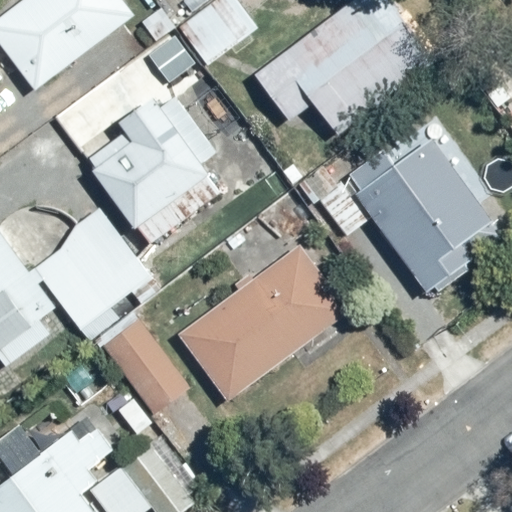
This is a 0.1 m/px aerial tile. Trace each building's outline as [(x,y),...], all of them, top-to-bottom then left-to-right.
[(0,38),(37,88),(91,48),(108,70),(138,47),(122,25),(136,15),(125,0),(21,0),(0,16),(0,38)] [(259,25),(239,0),(216,0),(181,28),(210,65),(259,25)] [(441,61),(397,0),(357,0),(256,73),(289,119),(315,100),(339,134),(441,61)] [(216,147),(169,86),(81,153),(151,244),(220,191),(197,162),(216,147)] [(350,245),(382,222),(432,290),(510,233),(501,221),(427,120),(392,146),(349,177),(338,185),(326,168),(304,183),(350,245)] [(280,162),(252,180),(270,208),(298,190),(280,162)] [(0,361),(5,367),(49,334),(40,321),(63,303),(83,329),(151,277),(102,213),(39,261),(6,218),(0,222),(0,361)] [(216,270),(234,294),(182,331),(230,398),(351,311),(303,245),(290,254),(272,229),(216,270)] [(192,386),(137,313),(101,340),(156,413),(192,386)] [(59,381),(79,409),(113,385),(94,357),(59,381)] [(91,467),(111,453),(85,418),(0,481),(0,511),(180,511),(201,495),(158,441),(127,465),(123,460),(99,478),(91,467)]
